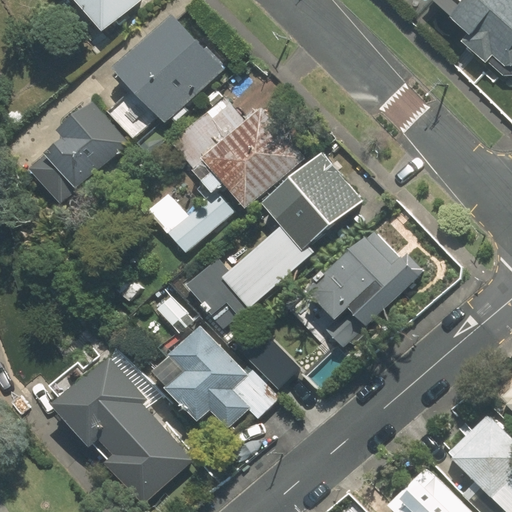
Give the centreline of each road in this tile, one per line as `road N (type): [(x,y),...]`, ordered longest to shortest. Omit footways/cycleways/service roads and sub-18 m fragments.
road 1 (residential): [(511,298),(263,511)]
road 2 (tertiary): [(497,200),(298,0)]
